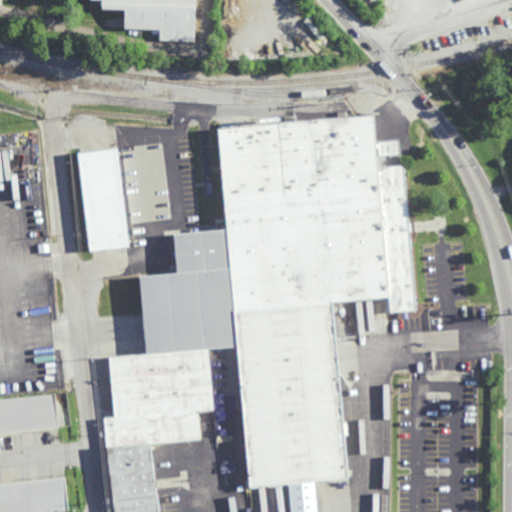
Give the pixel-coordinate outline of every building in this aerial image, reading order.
[(197,0),(196,42),(161,41),(161,31),(126,30),(126,12),(103,11),(104,1),(91,1),(91,0),(197,0)] [(370,122),(223,136),(232,235),(178,241),(182,282),(146,285),(153,363),(116,367),(122,422),(106,424),(114,511),(165,511),(160,452),(207,448),(204,420),(220,419),(213,352),(238,349),(252,487),(347,478),(331,308),(385,303),(387,321),(417,318),(402,169),(375,172),(370,122)] [(91,251),(78,150),(120,145),(133,246),(91,251)] [(71,426),(61,427),(62,427),(0,433),(0,398),(56,393),(67,392),(71,426)] [(50,511),(0,511),(0,483),(66,476),(70,510),(50,511)]
